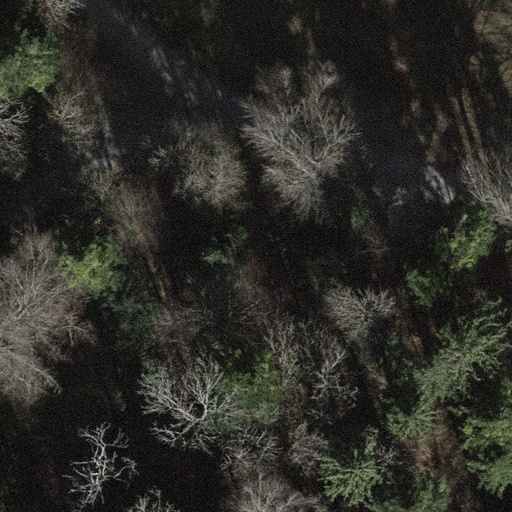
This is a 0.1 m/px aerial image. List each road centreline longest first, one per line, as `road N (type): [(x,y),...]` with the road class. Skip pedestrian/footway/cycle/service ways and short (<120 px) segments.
road 1 (track): [(511,198),(437,164),(202,98),(146,15),(121,0)]
road 2 (track): [(0,216),(202,98)]
